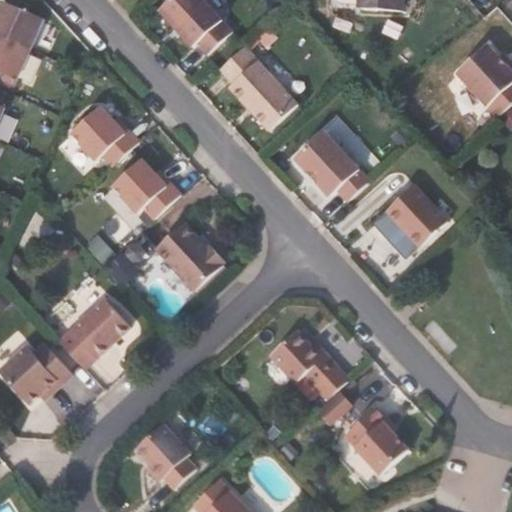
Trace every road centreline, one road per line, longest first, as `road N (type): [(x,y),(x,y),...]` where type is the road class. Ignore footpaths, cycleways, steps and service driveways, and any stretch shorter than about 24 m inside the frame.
road 1 (residential): [(85,511),(79,481),(92,445),(309,245)]
road 2 (residential): [(85,0),(309,245)]
road 3 (residential): [(309,245),(493,440)]
